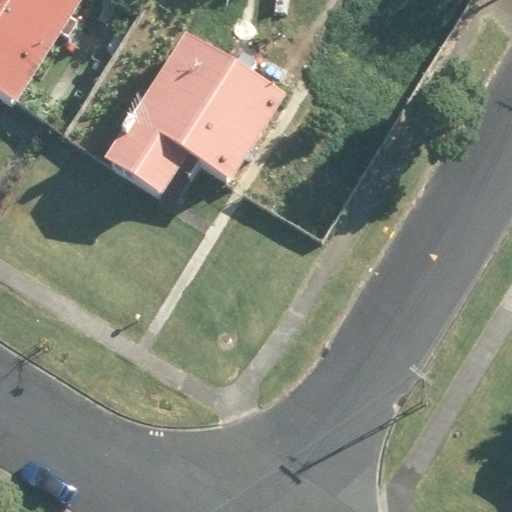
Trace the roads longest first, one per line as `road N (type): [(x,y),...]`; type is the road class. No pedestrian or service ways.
road 1 (residential): [(286,511),(511,146)]
road 2 (residential): [(0,398),(188,511)]
